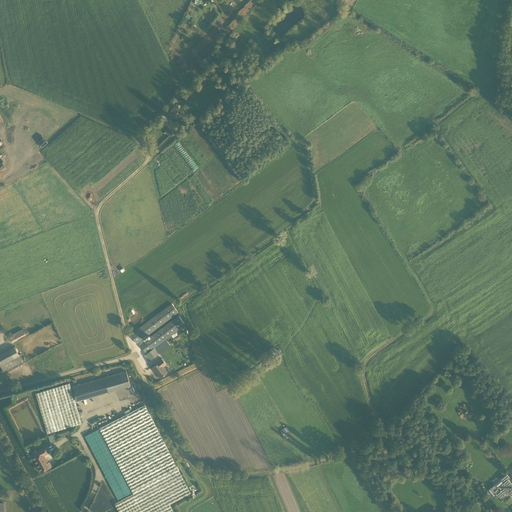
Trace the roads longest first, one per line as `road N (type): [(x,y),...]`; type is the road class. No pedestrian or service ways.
road 1 (track): [(131,356),(197,468),(232,477),(353,457),(385,511)]
road 2 (track): [(353,457),(372,422),(364,360),(431,307),(406,262)]
road 3 (track): [(131,356),(97,211),(147,161)]
road 4 (unclassified): [(0,392),(131,356)]
